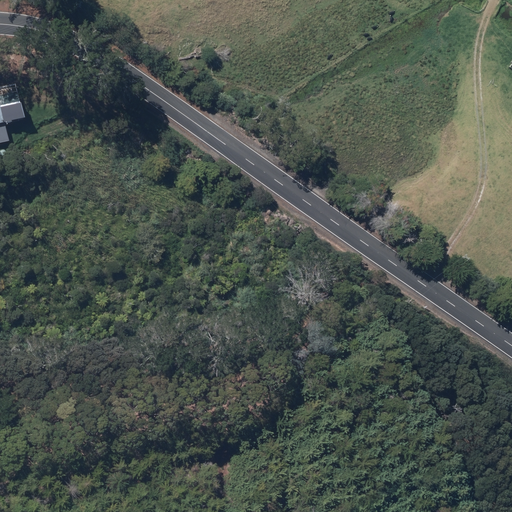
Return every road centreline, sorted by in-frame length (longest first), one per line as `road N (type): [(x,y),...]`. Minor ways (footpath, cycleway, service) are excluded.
road 1 (tertiary): [(511,345),(100,56),(53,33),(0,24)]
road 2 (track): [(422,283),(493,202),(478,48),(503,0)]
